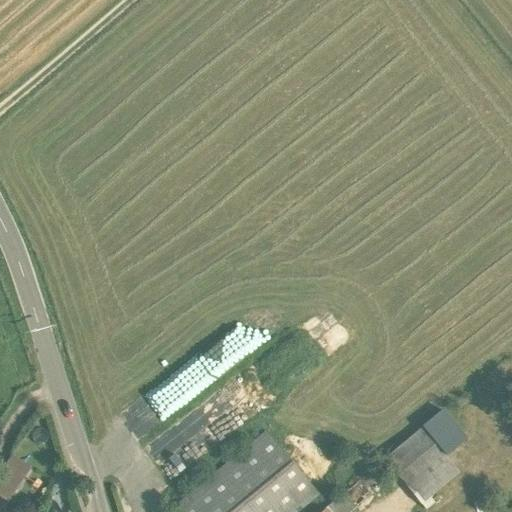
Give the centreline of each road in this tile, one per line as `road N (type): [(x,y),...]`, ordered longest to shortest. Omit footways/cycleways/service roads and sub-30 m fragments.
road 1 (residential): [(0,218),(98,511)]
road 2 (track): [(0,114),(134,0)]
